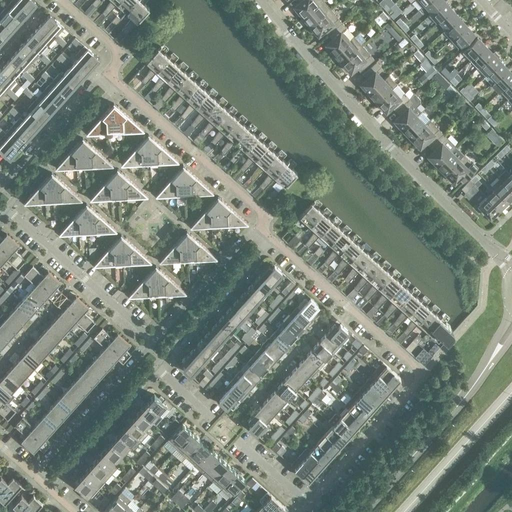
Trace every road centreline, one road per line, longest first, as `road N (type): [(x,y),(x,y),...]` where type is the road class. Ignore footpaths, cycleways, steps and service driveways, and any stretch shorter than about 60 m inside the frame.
road 1 (residential): [(511,272),(262,0)]
road 2 (secondary): [(362,511),(468,392),(511,322)]
road 3 (residential): [(259,228),(264,213),(117,83)]
road 4 (residential): [(423,374),(271,239)]
road 5 (residential): [(155,341),(5,209)]
road 6 (residential): [(155,341),(35,476)]
road 7 (residential): [(423,374),(308,503)]
road 8 (residential): [(155,365),(271,239)]
road 9 (residential): [(5,209),(117,83)]
road 10 (residential): [(45,486),(155,365)]
road 11 (residential): [(259,228),(155,341)]
road 12 (residential): [(106,73),(8,179)]
